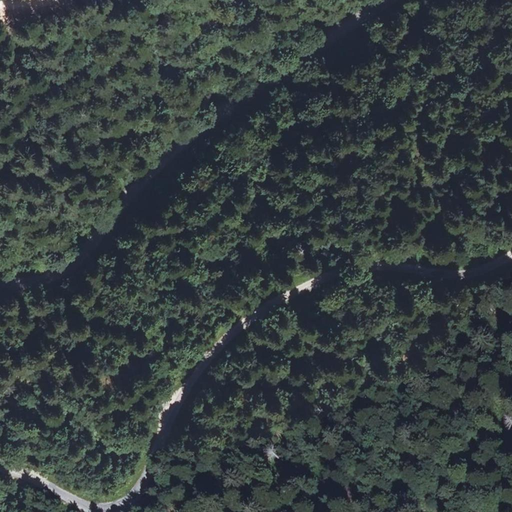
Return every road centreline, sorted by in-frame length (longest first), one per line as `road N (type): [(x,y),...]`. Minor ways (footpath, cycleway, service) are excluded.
road 1 (tertiary): [(0,470),(91,503),(129,501),(150,485),(180,403),(204,364),(279,289),(358,253),(511,253)]
road 2 (tertiary): [(351,0),(171,128),(45,258),(0,269)]
